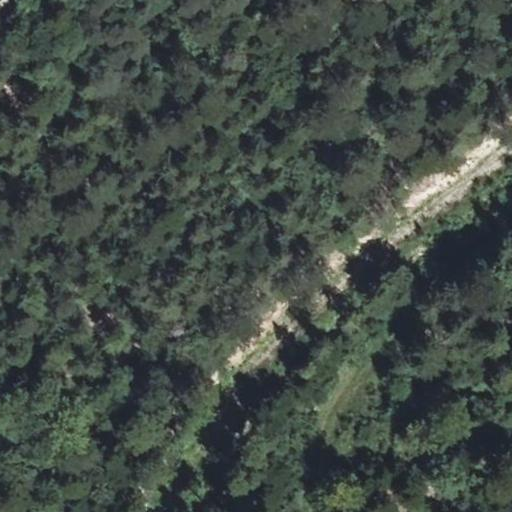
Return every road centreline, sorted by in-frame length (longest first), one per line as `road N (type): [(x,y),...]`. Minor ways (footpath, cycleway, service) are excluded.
road 1 (track): [(166,511),(231,392),(290,322),(511,152)]
road 2 (track): [(305,511),(317,436),(337,388),(511,189)]
